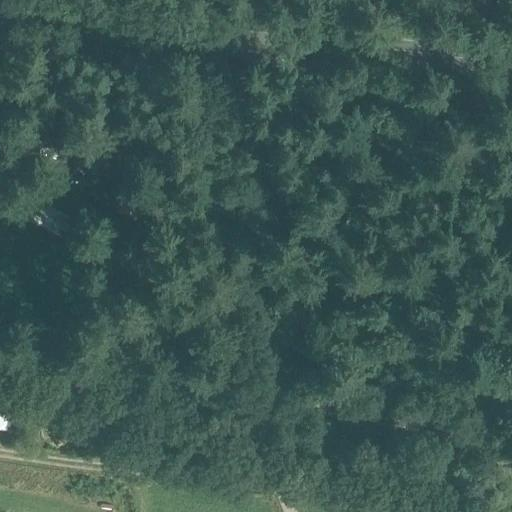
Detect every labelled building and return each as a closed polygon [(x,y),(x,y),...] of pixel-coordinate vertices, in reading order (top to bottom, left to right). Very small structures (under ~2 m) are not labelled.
[(44,130),(43,144),(61,146),(63,132),(49,131),(44,130)] [(121,138),(107,153),(119,163),(132,149),(121,138)] [(118,222),(144,218),(141,198),(115,202),(118,222)] [(148,252),(123,256),(127,283),(128,287),(148,283),(153,283),(148,252)] [(5,373),(3,384),(24,388),(26,377),(5,373)] [(109,386),(87,382),(86,385),(51,380),(48,396),(84,402),(83,407),(105,411),(109,386)] [(0,412),(14,414),(16,393),(0,391),(0,412)] [(8,429),(7,440),(22,442),(23,431),(8,429)]
